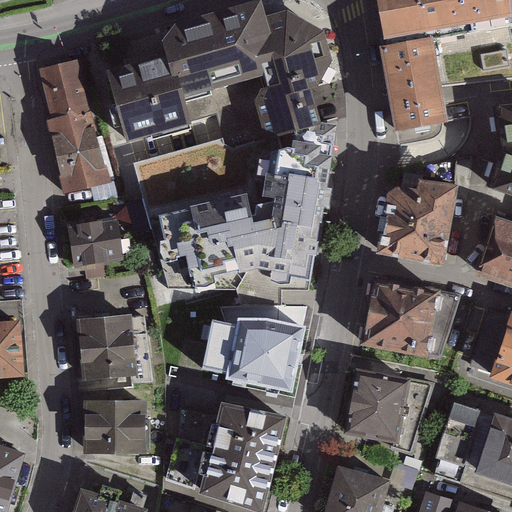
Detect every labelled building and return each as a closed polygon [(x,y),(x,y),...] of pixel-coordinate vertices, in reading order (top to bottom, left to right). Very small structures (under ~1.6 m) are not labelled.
[(511,0),(377,0),(391,93),(465,85),(466,47),(466,31),(511,21),(511,0)] [(277,70),(263,22),(259,7),(174,30),(165,44),(166,59),(111,74),(126,140),(190,123),(182,97),(277,70)] [(288,15),(263,22),(277,70),(182,97),(190,123),(216,116),(222,138),(230,148),(319,125),(307,89),(317,85),(330,63),(320,33),(288,15)] [(87,57),(42,69),(56,122),(101,110),(87,57)] [(469,118),(465,85),(391,93),(397,131),(469,118)] [(56,122),(50,123),(64,198),(119,187),(101,110),(56,122)] [(511,110),(499,112),(503,147),(491,183),(511,191),(511,110)] [(336,128),(319,125),(230,148),(222,138),(132,165),(168,289),(235,290),(240,305),(279,305),(279,291),(307,290),(336,128)] [(380,251),(442,263),(456,189),(421,184),(419,195),(399,190),(390,196),(380,251)] [(122,217),(68,228),(77,274),(88,272),(90,282),(114,278),(112,265),(150,258),(145,234),(126,238),(122,217)] [(511,223),(498,219),(479,273),(511,283),(511,223)] [(459,296),(376,277),(363,344),(440,358),(459,296)] [(511,383),(511,316),(492,310),(472,371),(511,383)] [(156,316),(81,324),(86,382),(108,380),(110,393),(166,390),(156,316)] [(263,322),(245,321),(244,352),(242,352),(243,325),(222,323),(216,382),(239,386),(242,367),(243,367),(240,388),(294,401),(307,330),(263,322)] [(16,324),(0,324),(0,376),(21,374),(16,324)] [(432,385),(358,371),(346,432),(395,441),(393,447),(410,452),(432,385)] [(459,483),(481,412),(454,401),(433,474),(459,483)] [(160,402),(88,403),(88,455),(161,454),(160,402)] [(284,418),(224,406),(213,451),(272,464),(284,418)] [(212,417),(180,410),(178,440),(203,447),(212,417)] [(511,481),(511,421),(496,417),(478,470),(511,481)] [(203,447),(178,440),(168,479),(193,488),(203,447)] [(5,511),(24,455),(0,447),(0,511),(5,511)] [(272,464),(213,451),(204,491),(262,510),(272,464)] [(385,511),(394,484),(337,467),(322,511),(385,511)] [(128,503),(83,491),(77,511),(147,511),(154,491),(134,485),(128,503)] [(449,511),(453,501),(428,493),(421,511),(449,511)]
